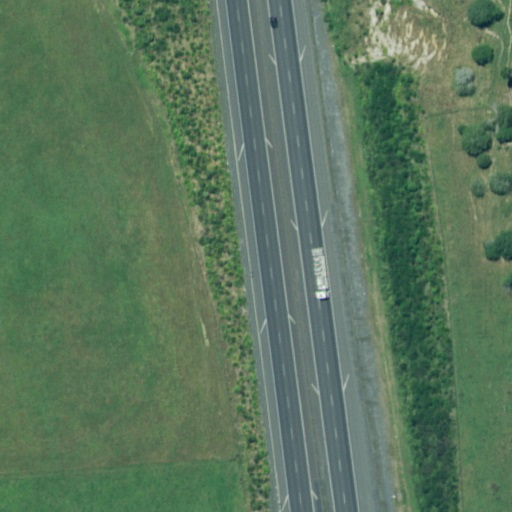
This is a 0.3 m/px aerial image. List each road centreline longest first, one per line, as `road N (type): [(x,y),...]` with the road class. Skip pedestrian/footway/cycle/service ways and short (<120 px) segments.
road 1 (motorway): [(256,0),(320,511)]
road 2 (motorway): [(277,511),(218,0)]
